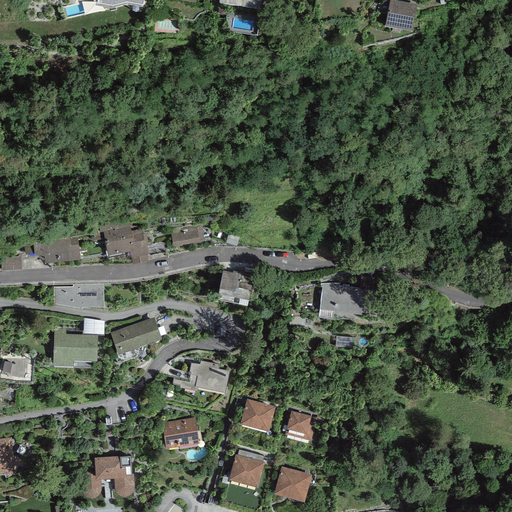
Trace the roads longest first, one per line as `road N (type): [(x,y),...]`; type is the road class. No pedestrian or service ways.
road 1 (trunk): [(511,296),(284,191),(0,97)]
road 2 (residential): [(511,297),(480,302),(357,261),(287,268),(216,257),(128,272),(0,277)]
road 3 (residential): [(0,305),(107,318),(174,307),(221,314),(230,326),(217,345),(170,351),(125,398),(0,422)]
